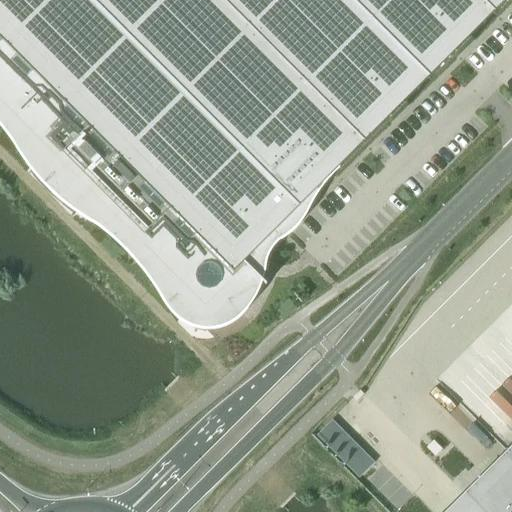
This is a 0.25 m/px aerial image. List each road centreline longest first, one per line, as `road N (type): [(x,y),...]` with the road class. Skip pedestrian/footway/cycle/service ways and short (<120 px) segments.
road 1 (unclassified): [(372,295),(312,337),(126,511)]
road 2 (unclassified): [(177,511),(333,357),(372,295)]
road 3 (unclassified): [(511,157),(372,295)]
